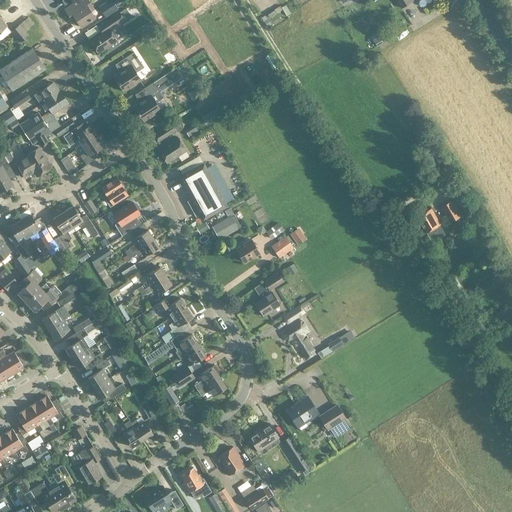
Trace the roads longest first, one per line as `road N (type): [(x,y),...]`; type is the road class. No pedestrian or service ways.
road 1 (residential): [(128,481),(232,410),(249,378),(242,346),(131,146)]
road 2 (unclassified): [(131,146),(33,0)]
road 3 (residential): [(0,214),(59,192),(131,146)]
road 4 (residential): [(128,481),(57,368)]
